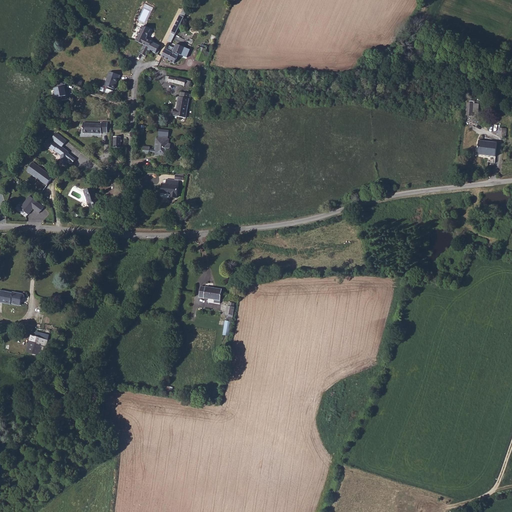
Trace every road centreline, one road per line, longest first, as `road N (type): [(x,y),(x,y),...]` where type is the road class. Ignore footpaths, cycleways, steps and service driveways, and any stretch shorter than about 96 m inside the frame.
road 1 (unclassified): [(128,235),(301,222),(416,191),(511,181)]
road 2 (unclassified): [(152,65),(135,70),(128,235)]
road 3 (unclassified): [(0,227),(128,235)]
